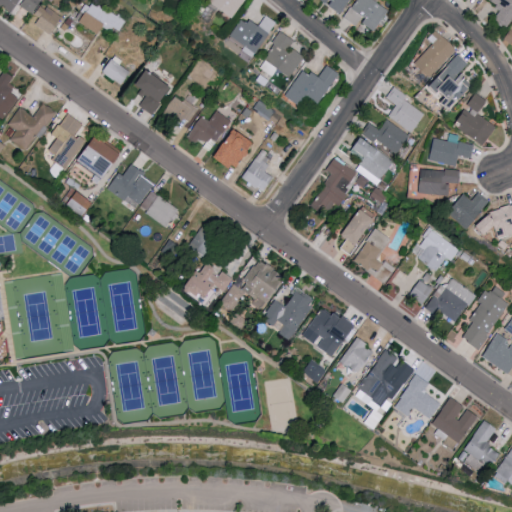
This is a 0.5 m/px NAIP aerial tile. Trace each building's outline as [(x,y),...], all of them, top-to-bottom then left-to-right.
[(18,3),(12,0),(0,0),(0,4),(12,13),(18,3)] [(37,0),(21,0),(21,10),(37,10),(37,0)] [(118,33),(125,20),(92,0),(80,22),(100,34),(105,25),(118,33)] [(320,0),(344,13),(350,0),(320,0)] [(355,0),(344,18),(357,27),(361,21),(374,31),(388,10),(373,0),(355,0)] [(511,0),(489,0),(488,2),(501,8),(494,21),(509,29),(511,22),(511,0)] [(32,22),(51,34),(62,17),(43,5),(32,22)] [(229,36),(245,45),(242,50),(255,58),(276,22),(265,15),(259,25),(250,19),(247,23),(240,19),(229,36)] [(434,43),(415,63),(430,77),(457,49),(437,29),(428,38),(434,43)] [(290,78),(305,58),(290,47),(295,40),(283,32),(258,67),(272,77),(277,69),(290,78)] [(470,63),(460,54),(433,84),(450,99),(447,103),(454,109),(474,85),(461,73),(470,63)] [(131,71),(121,64),(123,60),(115,55),(104,72),(122,85),(131,71)] [(301,68),(286,97),(300,105),(303,99),(318,108),(338,71),(326,65),(319,78),(301,68)] [(0,115),(6,119),(18,96),(12,93),(16,86),(11,83),(15,75),(3,69),(0,75),(0,115)] [(137,104),(155,114),(173,84),(148,69),(139,85),(146,89),(137,104)] [(413,133),(426,115),(405,99),(407,96),(394,86),(386,97),(397,105),(389,115),(413,133)] [(488,100),(475,92),(468,106),(481,113),(488,100)] [(199,110),(177,94),(163,113),(179,125),(185,118),(190,122),(199,110)] [(29,151),(54,110),(43,103),(35,116),(20,107),(9,125),(16,130),(10,140),(29,151)] [(457,127),(484,145),(497,125),(470,108),(457,127)] [(209,121),(201,116),(189,135),(205,145),(210,137),(216,141),(231,119),(216,110),(209,121)] [(86,141),(77,134),(84,123),(68,113),(54,134),(59,138),(51,150),(57,155),(54,160),(68,169),(86,141)] [(399,155),(411,134),(386,120),(381,129),(369,123),(362,135),(399,155)] [(217,159),(239,170),(256,140),(234,128),(217,159)] [(106,177),(123,153),(98,136),(82,160),(106,177)] [(457,166),(459,155),(472,158),(475,143),(449,137),(448,141),(434,138),(429,160),(457,166)] [(355,170),(376,185),(394,160),(363,138),(356,148),(366,156),(355,170)] [(273,176),(263,172),(271,153),(259,148),(245,181),(267,190),(273,176)] [(310,206),(324,214),(332,201),(338,205),(358,174),(334,158),(327,169),(332,172),(310,206)] [(125,176),(117,172),(108,191),(142,206),(153,182),(144,178),(147,171),(131,163),(125,176)] [(449,195),(449,183),(460,183),(461,170),(421,168),(420,193),(449,195)] [(139,207),(168,226),(179,209),(151,190),(139,207)] [(472,200),(466,194),(449,214),(467,229),(490,202),(479,192),(472,200)] [(485,234),(493,229),(499,239),(511,230),(511,203),(478,223),(485,234)] [(347,240),(342,247),(351,254),(377,219),(362,208),(342,236),(347,240)] [(189,248),(205,258),(218,236),(202,226),(189,248)] [(391,238),(375,228),(354,260),(373,273),(374,272),(387,281),(395,268),(378,258),(391,238)] [(412,253),(435,271),(446,257),(451,261),(459,250),(431,229),(412,253)] [(245,291),(268,305),(286,274),(259,259),(246,279),(248,280),(243,289),(233,283),(221,305),(233,312),(245,291)] [(226,291),(234,277),(219,269),(220,268),(206,260),(190,289),(208,299),(216,286),(226,291)] [(477,295),(454,278),(439,298),(434,295),(427,305),(456,325),(477,295)] [(433,288),(419,279),(409,296),(423,304),(433,288)] [(474,322),(464,338),(482,349),(509,302),(503,299),(507,293),(496,286),(492,293),(486,289),(478,302),(481,304),(471,321),(474,322)] [(276,299),(262,320),(291,338),(315,301),(298,290),(287,307),(276,299)] [(304,336),(318,344),(317,345),(337,357),(356,325),(322,305),(304,336)] [(511,341),(500,333),(483,355),(508,373),(511,367),(511,339),(511,340),(511,341)] [(361,373),(374,351),(366,347),(369,342),(357,336),(342,362),(361,373)] [(394,400),(416,369),(401,358),(387,349),(359,388),(383,405),(389,396),(394,400)] [(321,382),(327,368),(311,360),(305,374),(321,382)] [(424,392),(430,382),(416,374),(396,408),(409,415),(414,408),(432,418),(441,402),(424,392)] [(457,448),(479,416),(465,408),(466,407),(451,397),(429,430),(457,448)] [(497,429),(486,420),(464,450),(470,455),(466,460),(484,473),(499,453),(486,443),(497,429)] [(511,481),(511,448),(498,473),(511,481)]
